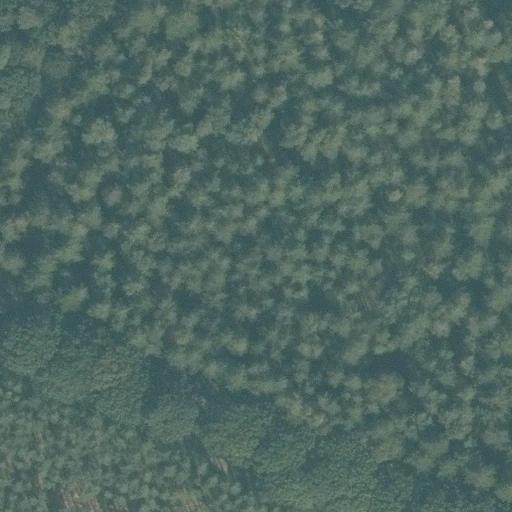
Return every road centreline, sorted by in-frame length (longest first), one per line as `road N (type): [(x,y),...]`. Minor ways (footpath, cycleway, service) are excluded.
road 1 (tertiary): [(472,511),(145,367),(0,289)]
road 2 (track): [(0,142),(128,0)]
